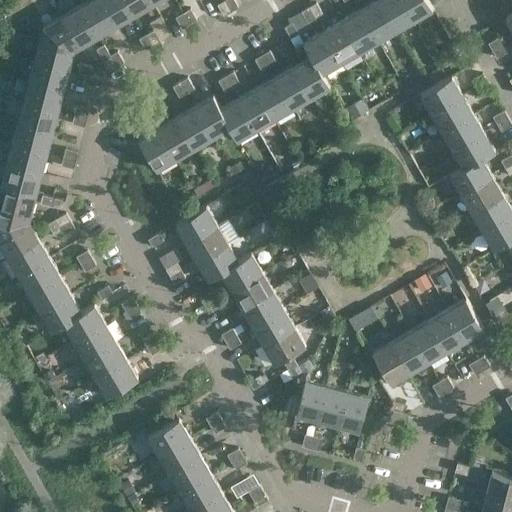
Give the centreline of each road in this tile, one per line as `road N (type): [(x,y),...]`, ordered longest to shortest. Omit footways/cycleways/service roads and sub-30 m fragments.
road 1 (residential): [(280,0),(111,92),(92,174),(184,334),(199,334),(289,492),(361,511)]
road 2 (residential): [(404,511),(425,425),(511,372)]
